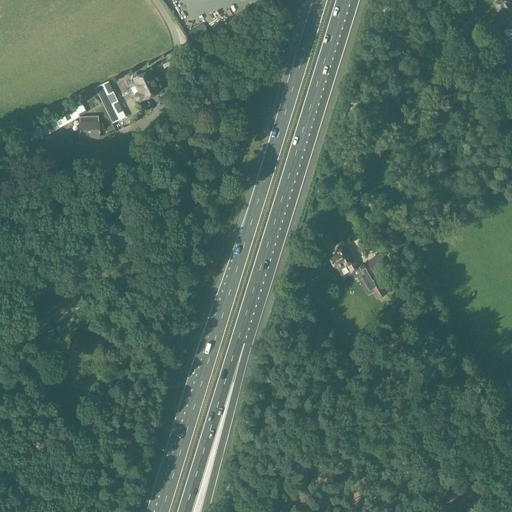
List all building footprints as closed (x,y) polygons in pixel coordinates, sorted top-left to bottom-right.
[(510,37),(511,35),(511,7),(509,4),(511,3),(509,0),(502,0),(497,4),(501,10),(504,7),(510,16),(503,20),(508,28),(506,30),(505,32),(508,37),(510,37)] [(210,33),(204,24),(197,29),(199,32),(193,35),(195,39),(193,40),(198,47),(205,42),(203,38),(210,33)] [(143,100),(159,92),(149,72),(139,76),(136,75),(132,77),(131,80),(133,84),(136,85),(140,93),(136,95),(136,97),(137,101),(139,101),(143,100)] [(104,83),(95,88),(113,124),(122,120),(114,104),(118,102),(113,92),(109,94),(104,83)] [(37,142),(79,118),(79,117),(87,112),(82,103),(75,107),(63,114),(65,117),(57,122),(54,118),(46,124),(46,123),(16,140),(22,150),(29,146),(30,147),(38,143),(37,142)] [(89,116),(80,117),(80,128),(81,139),(90,139),(99,138),(99,135),(99,132),(102,131),(102,127),(101,122),(99,122),(98,116),(89,116)] [(187,142),(182,134),(170,140),(178,155),(187,150),(183,144),(187,142)] [(17,169),(31,163),(28,156),(14,162),(17,169)] [(353,273),(356,279),(364,275),(362,270),(360,267),(359,268),(358,265),(358,264),(357,262),(356,261),(355,260),(354,260),(352,261),(344,248),(338,251),(339,253),(333,256),(334,258),(332,259),(337,267),(338,266),(340,270),(348,266),(352,273),(353,273)] [(388,294),(373,264),(362,270),(364,275),(378,300),(388,294)] [(405,309),(400,301),(392,305),(397,313),(405,309)] [(85,384),(81,373),(74,375),(78,387),(85,384)]
